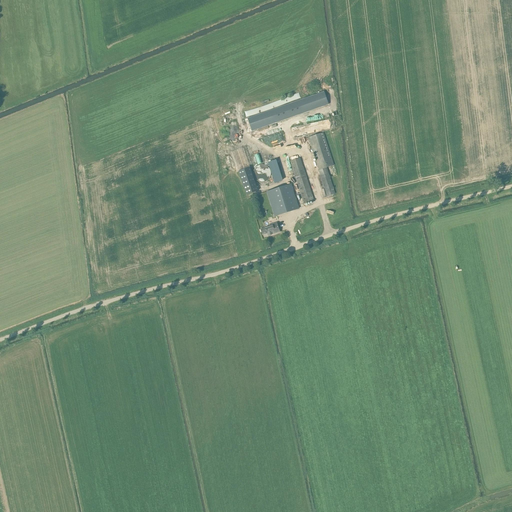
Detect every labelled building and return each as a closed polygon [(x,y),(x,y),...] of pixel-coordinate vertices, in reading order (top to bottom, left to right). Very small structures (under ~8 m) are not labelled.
[(324,92),(247,118),(252,131),(328,105),(324,92)] [(324,133),(308,137),(327,196),(335,194),(327,168),(334,165),(324,133)] [(300,158),(290,161),(304,204),(314,200),(300,158)] [(275,183),(284,181),(278,159),(269,162),(275,183)] [(271,175),(271,173),(271,172),(270,170),(270,169),(269,168),(267,166),(266,166),(265,165),(263,165),(261,165),(259,165),(258,166),(256,167),(255,168),(254,170),(254,172),(254,173),(254,175),(254,176),(255,178),(256,179),(257,181),(259,181),(260,182),(262,182),(264,182),(266,181),(267,181),(268,180),(269,179),(270,177),(271,175)] [(250,167),(238,171),(246,195),(258,191),(250,167)] [(267,192),(273,212),(274,216),(299,209),(297,204),(291,184),(267,192)] [(260,229),(261,230),(262,235),(267,233),(268,236),(279,232),(277,223),(269,225),(270,226),(265,228),(260,229)]
